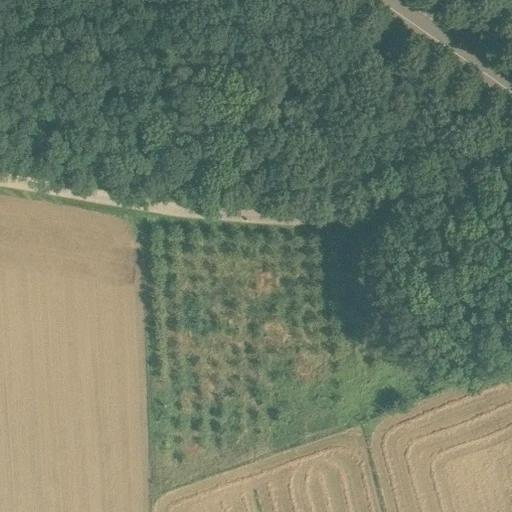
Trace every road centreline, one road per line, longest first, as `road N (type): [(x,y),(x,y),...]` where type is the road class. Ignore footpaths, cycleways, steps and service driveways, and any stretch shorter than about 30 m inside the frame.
road 1 (unclassified): [(0,180),(230,217),(348,217),(431,191),(511,150)]
road 2 (unclassified): [(511,92),(378,0)]
